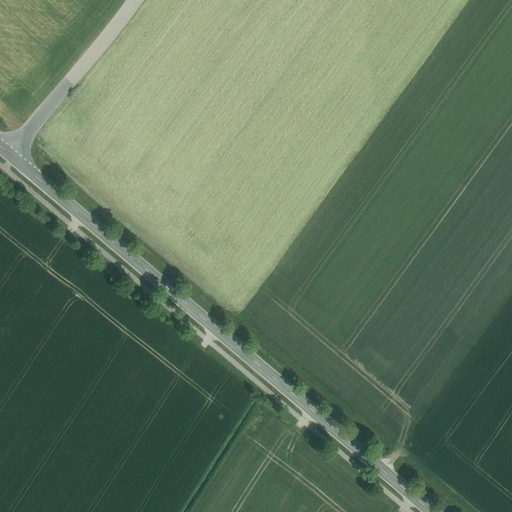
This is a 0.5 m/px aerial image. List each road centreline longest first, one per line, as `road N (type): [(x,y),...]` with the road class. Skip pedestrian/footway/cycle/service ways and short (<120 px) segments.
road 1 (secondary): [(432,511),(12,158)]
road 2 (unclassified): [(12,158),(128,0)]
